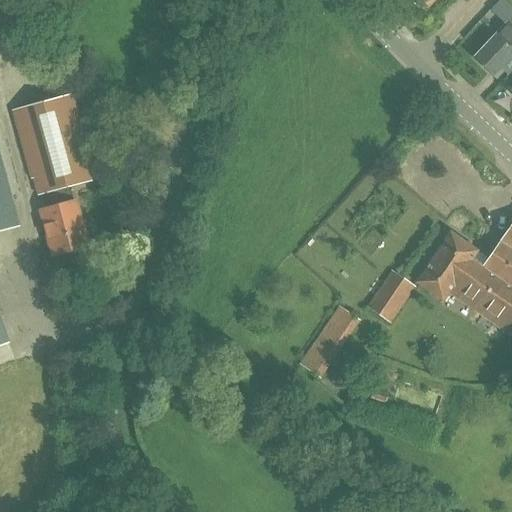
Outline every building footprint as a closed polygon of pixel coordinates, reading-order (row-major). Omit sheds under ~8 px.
[(0,0),(0,18),(11,13),(5,0),(0,0)] [(412,0),(412,3),(418,8),(422,7),(424,9),(431,0),(412,0)] [(511,26),(508,23),(475,58),(492,74),(499,68),(507,76),(511,71),(511,26)] [(53,256),(88,246),(75,201),(73,202),(69,186),(96,179),(72,94),(12,111),(31,178),(33,178),(37,193),(46,191),(50,208),(40,211),(53,256)] [(468,190),(441,153),(456,141),(447,129),(423,146),(432,158),(424,164),(417,154),(408,160),(422,179),(436,169),(457,198),(468,190)] [(0,158),(0,231),(19,226),(0,158)] [(436,296),(443,301),(449,292),(457,298),(490,321),(510,335),(511,331),(511,224),(489,258),(450,232),(416,282),(436,296)] [(414,286),(392,271),(368,307),(389,322),(414,286)] [(340,308),(301,363),(320,377),(359,322),(340,308)] [(381,412),(385,400),(373,396),(369,408),(381,412)]
